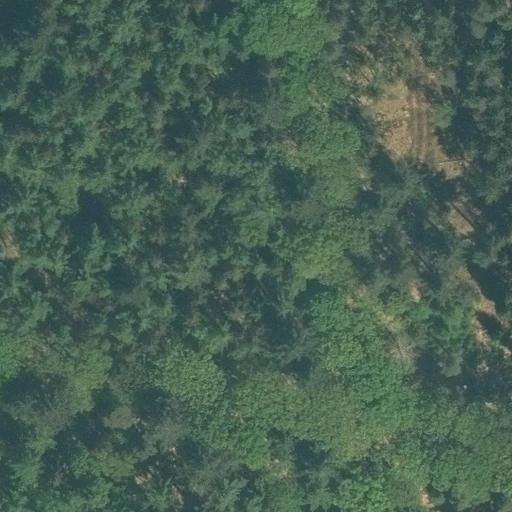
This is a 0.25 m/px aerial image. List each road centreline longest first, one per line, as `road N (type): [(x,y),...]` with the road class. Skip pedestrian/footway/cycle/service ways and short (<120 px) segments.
road 1 (track): [(0,358),(363,412),(282,0)]
road 2 (track): [(382,511),(363,412),(511,438)]
